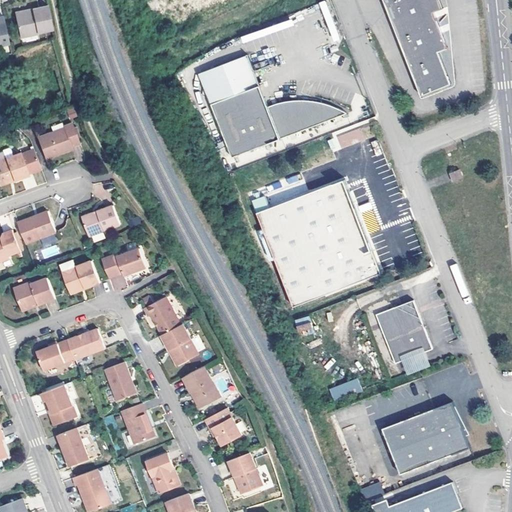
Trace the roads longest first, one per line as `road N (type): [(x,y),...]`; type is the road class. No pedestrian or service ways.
road 1 (residential): [(0,341),(118,303),(203,461),(221,511)]
road 2 (residential): [(511,415),(501,407),(399,153)]
road 3 (residential): [(399,153),(340,0)]
road 4 (tertiary): [(0,345),(44,465)]
